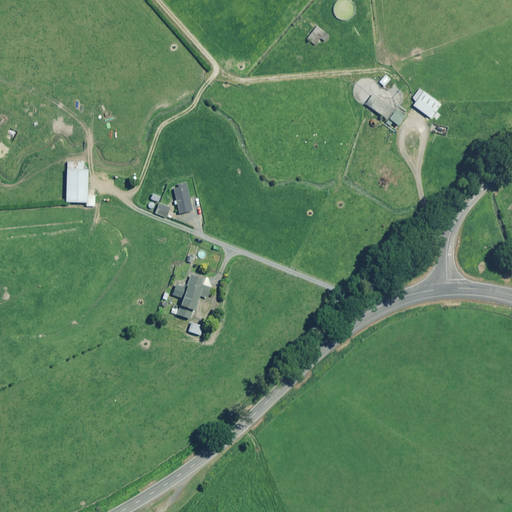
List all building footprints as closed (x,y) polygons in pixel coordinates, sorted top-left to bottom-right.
[(329,35),(316,26),(307,39),(316,45),(320,38),(325,41),(329,35)] [(390,79),(385,75),(379,82),(384,86),(390,79)] [(441,104),(419,89),(413,98),(416,101),(413,105),(431,118),(441,104)] [(366,104),(381,114),(378,118),(382,121),(384,117),(389,120),(386,123),(391,126),(393,123),(398,126),(405,116),(372,94),(366,104)] [(379,122),(374,119),(371,124),(376,128),(379,122)] [(448,129),(433,125),(431,131),(446,135),(448,129)] [(84,162),(67,162),(67,202),(86,202),(86,169),(84,169),(84,162)] [(191,211),(186,185),(174,187),(179,213),(191,211)] [(169,208),(159,203),(155,213),(165,217),(169,208)] [(172,295),(183,299),(177,314),(190,319),(199,295),(207,298),(211,288),(202,284),(203,280),(192,275),(187,288),(177,284),(172,295)] [(204,326),(192,322),(189,331),(201,335),(204,326)]
